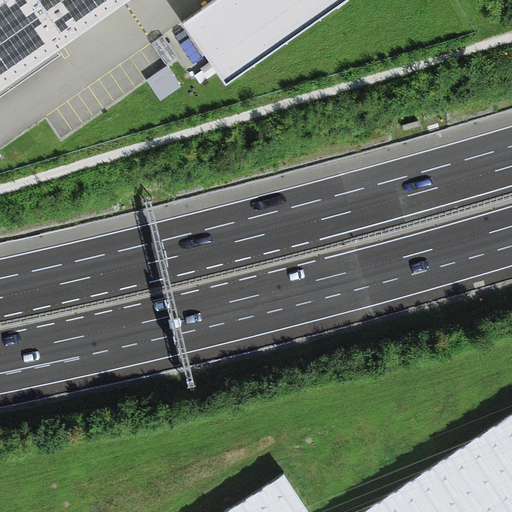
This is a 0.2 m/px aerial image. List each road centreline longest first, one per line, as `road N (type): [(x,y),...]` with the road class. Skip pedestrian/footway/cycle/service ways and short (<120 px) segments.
road 1 (motorway): [(511,165),(0,297)]
road 2 (motorway): [(0,353),(511,225)]
